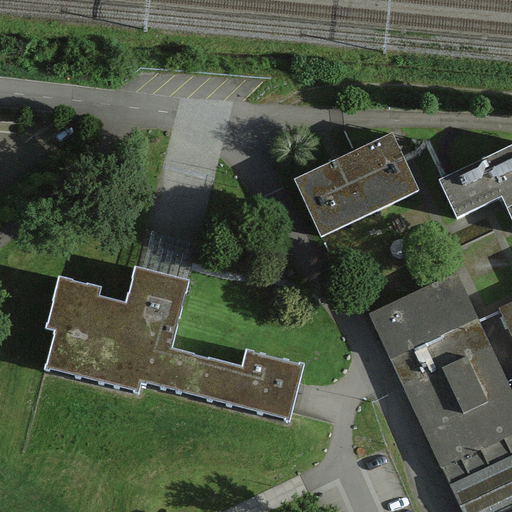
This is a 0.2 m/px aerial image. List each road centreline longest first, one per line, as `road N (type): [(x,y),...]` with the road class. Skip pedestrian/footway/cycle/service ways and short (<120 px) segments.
road 1 (track): [(511,100),(365,90),(292,101),(264,121)]
road 2 (residential): [(132,107),(104,152),(0,241)]
road 3 (residential): [(132,107),(279,122)]
road 4 (residential): [(0,92),(132,107)]
